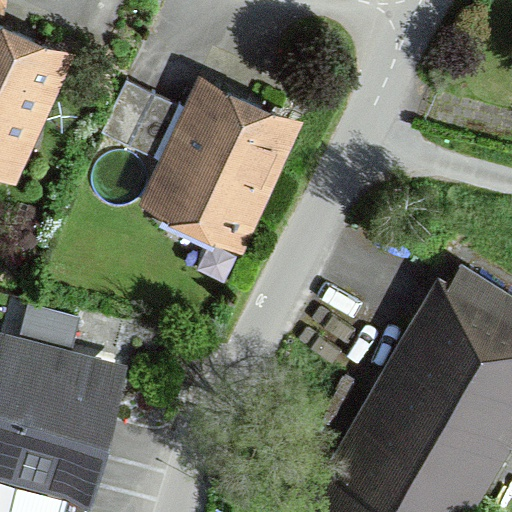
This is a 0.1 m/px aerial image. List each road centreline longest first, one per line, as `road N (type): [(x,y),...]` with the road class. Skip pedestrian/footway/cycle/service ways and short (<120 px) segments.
road 1 (unclassified): [(173,511),(268,300),(428,0)]
road 2 (track): [(511,184),(355,140)]
